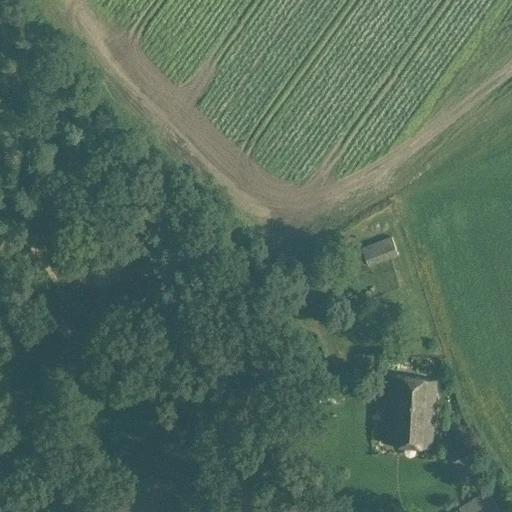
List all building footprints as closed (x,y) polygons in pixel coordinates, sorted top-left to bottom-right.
[(368,266),(398,255),(391,236),(362,247),(368,266)] [(323,310),(342,286),(314,263),(309,269),(301,263),(292,274),(299,281),(294,286),(323,310)] [(437,378),(388,374),(383,442),(432,446),(437,378)] [(457,430),(454,437),(460,440),(464,433),(457,430)] [(502,511),(494,499),(474,511),(502,511)]
